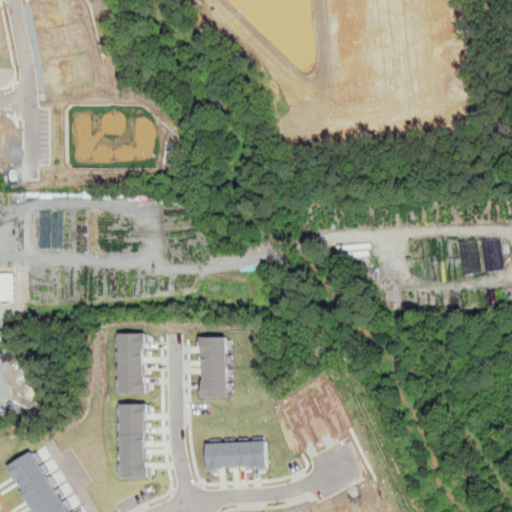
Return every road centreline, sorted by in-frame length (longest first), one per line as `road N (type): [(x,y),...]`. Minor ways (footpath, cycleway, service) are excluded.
road 1 (residential): [(358,460),(282,493),(187,499),(154,511)]
road 2 (residential): [(168,335),(169,449),(194,511)]
road 3 (residential): [(12,0),(29,81),(31,174)]
